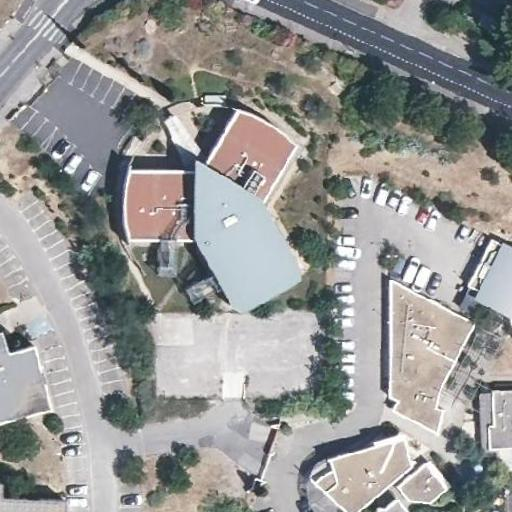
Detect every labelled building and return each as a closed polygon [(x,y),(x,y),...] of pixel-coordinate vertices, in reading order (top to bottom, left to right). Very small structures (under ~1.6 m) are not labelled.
[(288,140),(261,122),(244,115),(230,113),(198,175),(130,169),(124,184),(120,209),(122,231),(128,249),(197,246),(227,310),(242,307),(272,295),(285,285),(298,271),(259,211),(299,153),(288,140)] [(511,252),(494,243),(471,291),(490,301),(487,307),(511,318),(511,252)] [(393,285),(392,401),(398,404),(393,414),(439,438),(444,413),(437,411),(440,397),(474,328),(393,285)] [(0,333),(0,426),(50,413),(32,348),(7,355),(0,333)] [(511,393),(494,395),(495,428),(490,429),(491,452),(511,451),(511,393)] [(316,487),(343,511),(360,511),(412,470),(408,456),(399,452),(387,449),(375,448),(365,448),(354,451),(343,457),(331,465),(332,471),(328,472),(325,474),(320,478),(318,482),(316,487)] [(448,491),(428,467),(427,467),(399,490),(409,503),(431,505),(448,491)] [(63,511),(64,504),(0,500),(1,486),(0,485),(0,511),(63,511)] [(406,511),(398,501),(386,510),(379,510),(378,511),(406,511)]
